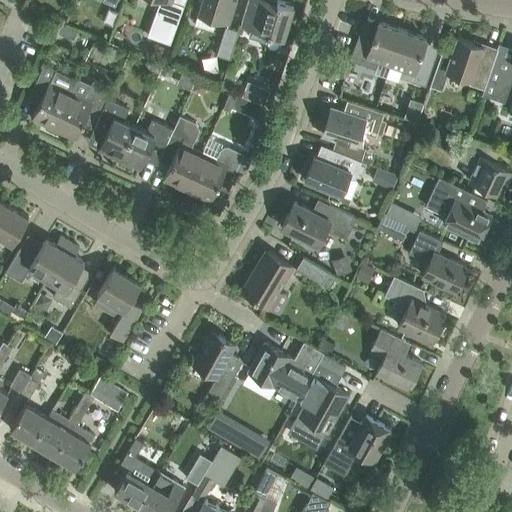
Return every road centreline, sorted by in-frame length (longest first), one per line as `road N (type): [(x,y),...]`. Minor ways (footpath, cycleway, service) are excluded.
road 1 (residential): [(334,0),(271,174),(215,268),(199,276),(0,162)]
road 2 (residential): [(390,511),(511,258)]
